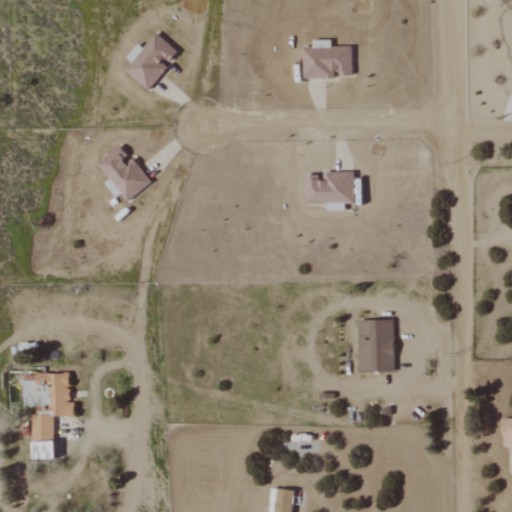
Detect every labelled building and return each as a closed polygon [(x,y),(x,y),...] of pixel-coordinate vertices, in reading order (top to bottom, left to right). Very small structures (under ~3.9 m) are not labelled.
[(125,70),(149,91),(169,68),(166,65),(178,52),(157,33),(143,48),(139,44),(126,58),(131,62),(125,70)] [(353,47),(332,47),(332,40),(314,41),(314,47),(304,47),(304,79),(338,78),(338,76),(353,75),(353,47)] [(98,164),(111,179),(105,184),(117,198),(122,194),(128,202),(153,182),(134,158),(131,160),(120,146),(98,164)] [(346,210),(346,204),(355,204),(355,172),(325,172),(325,180),(320,180),(319,175),(306,175),(306,204),(327,204),(327,211),(346,210)] [(360,373),(395,372),(394,320),(359,321),(360,373)] [(33,460),(55,459),(54,417),(75,417),(74,403),(70,403),(69,373),(23,375),(24,407),(36,407),(36,415),(32,415),(33,460)] [(511,418),(503,419),(504,448),(511,447),(511,418)] [(293,511),(294,490),(272,489),(270,511),(293,511)]
